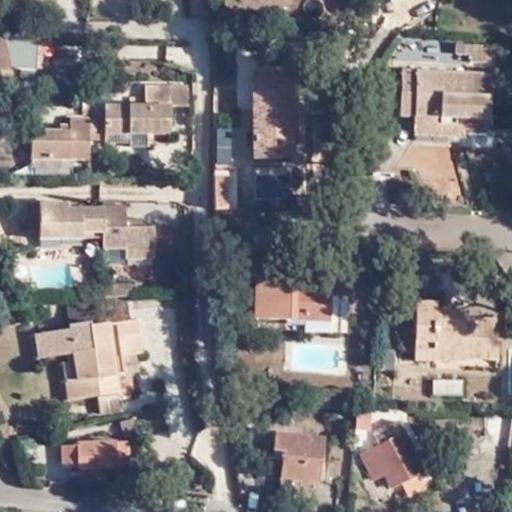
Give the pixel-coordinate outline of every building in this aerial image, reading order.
[(1,33),(3,38),(10,69),(35,68),(37,34),(1,33)] [(0,84),(13,82),(10,69),(3,38),(0,38),(0,84)] [(486,42),(451,41),(450,52),(465,52),(465,60),(486,61),(486,42)] [(487,112),(487,69),(401,66),(399,107),(430,108),(430,119),(454,120),(454,111),(487,112)] [(293,68),(251,68),(252,154),(293,155),(293,68)] [(107,103),(106,118),(106,130),(131,130),(146,129),(146,130),(146,140),(168,139),(167,104),(166,81),(142,82),(142,102),(107,103)] [(186,81),(166,81),(167,104),(187,104),(186,81)] [(90,160),(89,140),(87,118),(87,100),(79,101),(80,119),(67,118),(67,130),(31,131),(32,161),(90,160)] [(106,140),(106,130),(106,118),(87,118),(89,140),(106,140)] [(130,140),(131,130),(106,130),(106,140),(130,140)] [(216,187),(216,150),(208,151),(209,187),(216,187)] [(226,150),(216,150),(216,187),(226,187),(226,150)] [(103,235),(104,210),(72,209),(73,201),(42,202),(42,221),(42,234),(103,235)] [(120,205),(104,205),(104,210),(103,235),(103,246),(127,246),(127,256),(172,256),(173,225),(128,225),(128,213),(120,213),(120,205)] [(29,245),(103,246),(103,235),(42,234),(42,221),(30,221),(29,245)] [(343,274),(327,274),(326,283),(292,283),(292,273),(254,272),(253,313),(301,314),(317,315),(326,305),(343,305),(343,274)] [(326,283),(327,274),(292,273),(292,283),(326,283)] [(77,300),(118,300),(118,290),(77,290),(77,300)] [(77,300),(64,301),(65,322),(87,320),(87,324),(125,319),(124,300),(118,300),(77,300)] [(433,302),(414,302),(412,346),(460,347),(460,355),(494,355),(495,320),(461,319),(462,310),(433,309),(433,302)] [(343,328),(343,305),(326,305),(317,315),(301,314),(301,325),(343,328)] [(136,318),(125,319),(87,324),(87,320),(65,322),(66,328),(34,331),(36,355),(70,351),(73,376),(62,377),(64,397),(92,393),(114,392),(117,391),(112,354),(123,352),(141,350),(136,318)] [(127,397),(123,352),(112,354),(117,391),(114,392),(114,398),(127,397)] [(114,392),(92,393),(94,410),(116,408),(114,398),(114,392)] [(360,434),(361,409),(353,409),(352,434),(360,434)] [(136,445),(132,421),(119,422),(121,441),(124,441),(124,446),(136,445)] [(378,447),(361,455),(375,480),(383,475),(390,487),(426,468),(400,425),(373,438),(378,447)] [(326,440),(276,434),(271,467),(281,468),(280,477),(320,482),(326,440)] [(124,466),(124,446),(124,441),(121,441),(67,440),(67,447),(53,448),(53,463),(66,464),(66,466),(72,466),(72,478),(99,479),(99,465),(124,466)]
